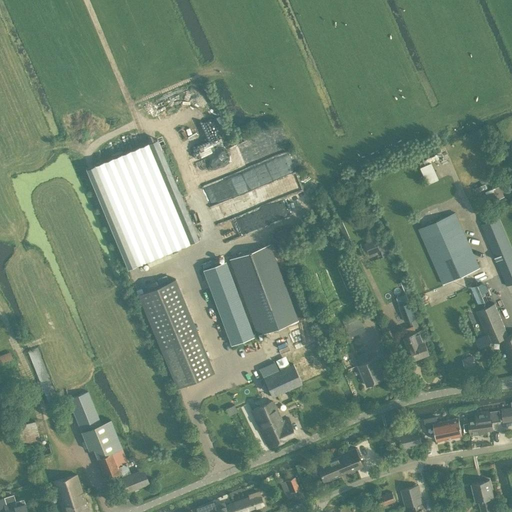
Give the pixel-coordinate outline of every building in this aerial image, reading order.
[(127,268),(198,239),(166,160),(157,139),(104,160),(85,168),(127,268)] [(443,283),(479,267),(454,212),(418,229),(443,283)] [(506,286),(511,283),(511,248),(499,217),(481,224),(506,286)] [(381,249),(376,238),(364,243),(368,254),(381,249)] [(257,334),(297,319),(269,244),(229,259),(257,334)] [(225,261),(203,269),(231,344),(253,336),(225,261)] [(142,292),(138,294),(176,386),(214,371),(175,278),(142,292)] [(418,325),(406,293),(397,297),(400,305),(399,306),(405,322),(409,321),(412,327),(418,325)] [(484,335),(477,338),(475,339),(479,348),(502,339),(511,363),(511,333),(508,335),(495,303),(476,311),(485,332),(483,333),(484,335)] [(341,320),(348,337),(364,331),(356,314),(341,320)] [(411,346),(415,357),(429,352),(421,330),(405,336),(409,347),(411,346)] [(390,333),(384,335),(387,341),(393,339),(390,333)] [(316,348),(292,359),(293,363),(302,383),(326,372),(316,348)] [(9,351),(0,354),(0,363),(12,358),(9,351)] [(366,385),(385,377),(376,357),(368,360),(365,352),(356,356),(359,364),(358,364),(366,385)] [(465,367),(475,363),(472,356),(462,359),(465,367)] [(293,363),(263,377),(271,396),(302,383),(293,363)] [(127,491),(148,483),(143,469),(130,474),(126,463),(127,462),(110,419),(100,423),(87,391),(67,398),(88,449),(93,448),(105,479),(120,473),(122,477),(121,477),(127,491)] [(268,446),(294,434),(288,417),(281,420),(272,401),(270,401),(251,410),(268,446)] [(504,422),(511,420),(510,407),(502,408),(504,422)] [(491,421),(501,420),(499,409),(476,412),(476,417),(468,419),(469,422),(470,430),(470,434),(479,433),(478,430),(492,428),(491,421)] [(436,440),(462,435),(458,417),(437,421),(436,415),(423,418),(425,428),(433,426),(436,440)] [(402,446),(421,441),(418,431),(399,436),(399,434),(389,437),(391,445),(401,442),(402,446)] [(385,432),(378,434),(380,441),(387,439),(385,432)] [(50,452),(48,442),(37,445),(40,455),(50,452)] [(341,456),(336,458),(316,466),(323,480),(347,470),(348,472),(362,466),(355,448),(340,454),(341,456)] [(62,511),(88,511),(76,473),(53,480),(62,511)] [(285,480),(290,491),(299,488),(294,477),(285,480)] [(494,497),(489,479),(471,484),(475,501),(479,500),(482,511),(483,511),(494,509),(491,498),(494,497)] [(421,501),(422,501),(418,485),(401,489),(405,506),(409,505),(421,501)] [(233,502),(236,511),(239,511),(263,504),(259,491),(249,495),(249,497),(233,502)] [(381,506),(395,501),(391,492),(377,497),(381,506)] [(49,495),(48,495),(50,502),(51,502),(56,500),(54,493),(49,495)] [(6,511),(26,511),(24,503),(23,499),(15,501),(13,495),(4,497),(7,508),(5,509),(6,511)] [(410,511),(406,511),(425,511),(425,507),(422,507),(421,501),(409,505),(410,511)] [(213,502),(196,508),(197,511),(236,511),(233,502),(225,505),(224,503),(215,506),(213,502)]
